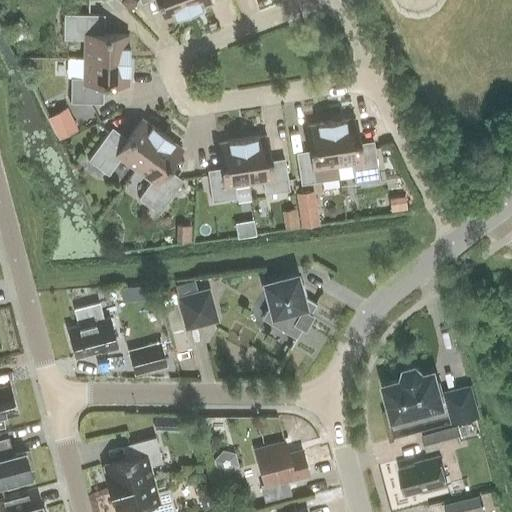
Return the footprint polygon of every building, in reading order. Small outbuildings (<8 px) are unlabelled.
[(128,9),(136,1),(135,0),(122,0),(121,1),(128,9)] [(188,12),(183,0),(157,0),(165,21),(175,17),(188,12)] [(183,0),(188,12),(202,7),(202,6),(211,3),(210,0),(183,0)] [(83,58),(129,59),(129,44),(129,34),(99,34),(99,14),(64,14),(63,39),(84,39),(83,58)] [(129,74),(129,59),(83,58),(83,77),(71,77),(70,102),(98,103),(98,83),(128,84),(128,74),(129,74)] [(67,107),(47,116),(58,138),(77,129),(67,107)] [(345,119),(331,121),(338,166),(351,164),(354,184),(379,180),(374,145),(360,147),(355,118),(345,119)] [(120,158),(135,170),(162,133),(151,124),(150,125),(142,119),(124,143),(109,131),(88,159),(108,174),(120,158)] [(296,157),(301,184),(339,178),(338,166),(331,121),(316,123),(316,124),(306,125),(311,155),(296,157)] [(174,142),(162,133),(135,170),(151,181),(138,197),(159,212),(180,184),(164,172),(182,148),(174,142)] [(256,136),(242,138),(249,184),(263,181),(264,194),(289,190),(285,163),(271,165),(266,135),(256,137),(256,136)] [(235,186),(249,184),(242,138),(227,141),(217,143),(222,172),(208,175),(212,202),(237,198),(235,186)] [(314,190),(296,193),(299,214),(317,211),(314,190)] [(282,210),(285,228),(299,225),(296,208),(282,210)] [(310,314),(316,303),(315,303),(303,296),(297,273),(263,282),(269,307),(263,318),(295,336),(289,347),(290,347),(302,327),(305,329),(312,316),(310,314)] [(122,299),(150,298),(150,284),(121,286),(122,299)] [(186,327),(211,321),(203,291),(178,298),(186,327)] [(67,328),(75,357),(101,350),(101,352),(118,348),(109,317),(67,328)] [(131,363),(134,373),(166,365),(161,343),(145,347),(148,358),(131,363)] [(453,422),(478,415),(470,385),(439,394),(433,372),(423,375),(415,367),(405,370),(402,380),(384,385),(393,419),(448,404),(453,422)] [(17,412),(10,385),(0,388),(0,427),(5,427),(2,417),(17,412)] [(456,426),(422,435),(426,451),(461,442),(456,426)] [(109,489),(153,477),(149,464),(161,461),(155,436),(128,443),(132,457),(103,465),(109,489)] [(0,487),(31,479),(28,469),(32,468),(27,451),(11,456),(7,439),(0,440),(0,487)] [(264,501),(291,494),(287,479),(307,473),(302,451),(288,455),(284,442),(255,450),(264,484),(260,485),(264,501)] [(239,465),(235,452),(222,448),(212,458),(216,471),(230,475),(239,465)] [(423,491),(447,485),(439,456),(415,462),(416,464),(399,468),(406,494),(422,489),(423,491)] [(156,491),(153,477),(109,489),(115,511),(119,511),(145,505),(146,511),(174,511),(168,488),(156,491)] [(40,511),(39,507),(31,509),(27,495),(4,501),(6,511),(40,511)] [(479,495),(445,504),(446,511),(481,511),(483,511),(479,495)]
